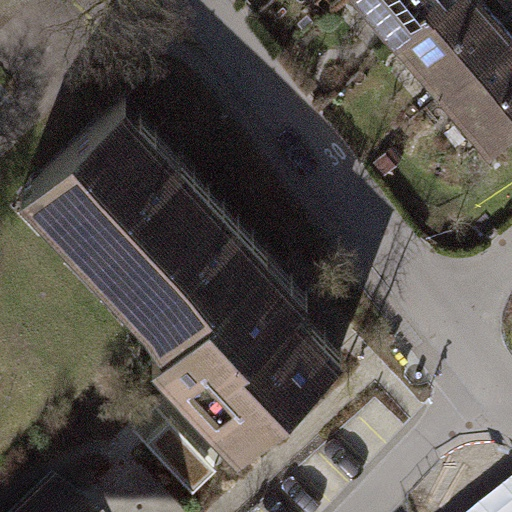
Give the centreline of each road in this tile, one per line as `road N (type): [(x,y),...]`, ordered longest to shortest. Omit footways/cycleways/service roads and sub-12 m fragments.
road 1 (residential): [(451,317),(195,0)]
road 2 (residential): [(369,511),(494,371)]
